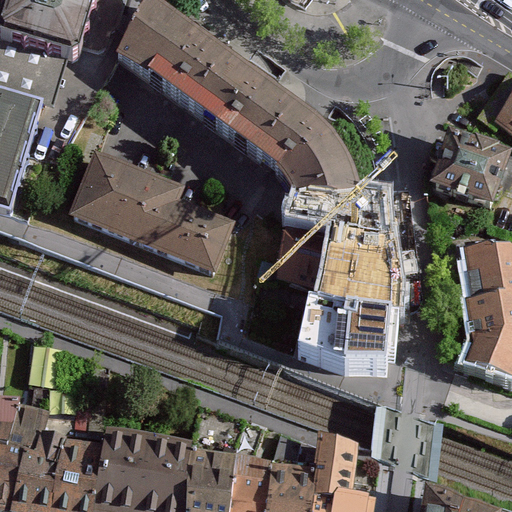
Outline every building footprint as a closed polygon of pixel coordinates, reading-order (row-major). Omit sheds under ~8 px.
[(0,0),(0,207),(11,211),(59,47),(0,29),(0,27),(7,0),(0,0)] [(7,0),(0,27),(0,29),(59,47),(83,54),(98,0),(7,0)] [(329,220),(360,213),(352,183),(337,161),(320,144),(149,13),(115,79),(272,194),(291,222),(302,220),(329,220)] [(511,84),(481,128),(495,138),(511,113),(511,84)] [(511,113),(495,138),(511,147),(511,113)] [(510,172),(445,150),(426,206),(491,228),(510,172)] [(73,220),(214,276),(232,230),(177,207),(182,194),(95,160),(73,220)] [(329,220),(302,220),(302,229),(299,231),(296,242),(340,247),(384,256),(382,225),(361,224),(360,213),(329,220)] [(322,294),(340,247),(296,242),(285,240),(280,270),(278,281),(322,294)] [(340,247),(322,294),(351,301),(351,307),(393,314),(396,299),(392,257),(384,256),(340,247)] [(493,262),(464,267),(471,317),(466,318),(471,357),(463,379),(511,400),(511,265),(494,268),(493,262)] [(278,281),(280,270),(262,265),(258,292),(276,298),(278,281)] [(345,374),(386,374),(391,323),(352,322),(311,311),(301,356),(345,374)] [(41,388),(58,390),(62,352),(44,350),(41,388)] [(23,402),(0,400),(0,460),(8,462),(21,408),(23,402)] [(50,414),(21,408),(8,462),(0,460),(0,511),(12,511),(25,456),(36,458),(43,436),(50,414)] [(95,511),(187,511),(195,455),(196,448),(107,434),(104,451),(95,511)] [(95,511),(104,451),(68,444),(56,438),(43,436),(36,458),(25,456),(12,511),(95,511)] [(315,445),(281,436),(275,463),(311,467),(315,445)] [(319,444),(315,472),(313,492),(317,493),(316,503),(336,504),(338,495),(353,498),(357,456),(319,444)] [(229,511),(235,462),(195,455),(187,511),(229,511)] [(235,457),(235,462),(229,511),(266,511),(273,465),(235,457)] [(315,472),(273,465),(266,511),(310,511),(313,492),(315,472)] [(478,511),(425,491),(421,511),(478,511)] [(335,511),(336,504),(316,503),(317,493),(313,492),(310,511),(335,511)] [(376,511),(378,505),(353,498),(338,495),(336,504),(335,511),(376,511)]
